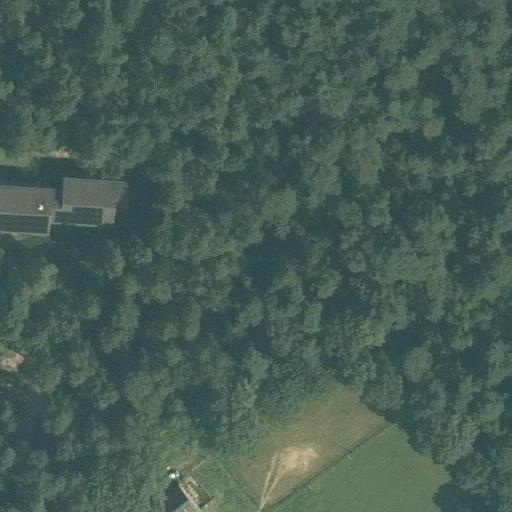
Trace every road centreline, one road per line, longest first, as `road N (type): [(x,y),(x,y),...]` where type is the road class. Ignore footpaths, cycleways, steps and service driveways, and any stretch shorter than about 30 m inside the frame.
road 1 (track): [(57,511),(303,323),(385,270),(479,89),(511,75)]
road 2 (track): [(149,447),(188,457),(346,348),(380,350),(440,378),(511,370)]
road 3 (track): [(0,479),(34,404),(23,379),(3,366)]
